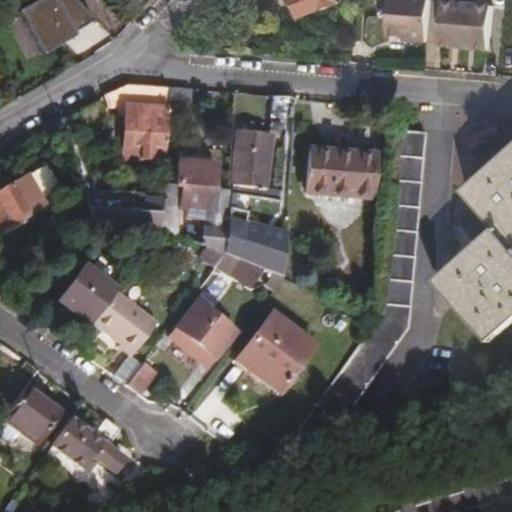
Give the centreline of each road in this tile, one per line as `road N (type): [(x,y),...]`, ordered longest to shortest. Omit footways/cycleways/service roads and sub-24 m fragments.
road 1 (residential): [(120,62),(511,98)]
road 2 (residential): [(159,441),(0,320)]
road 3 (residential): [(0,131),(120,62)]
